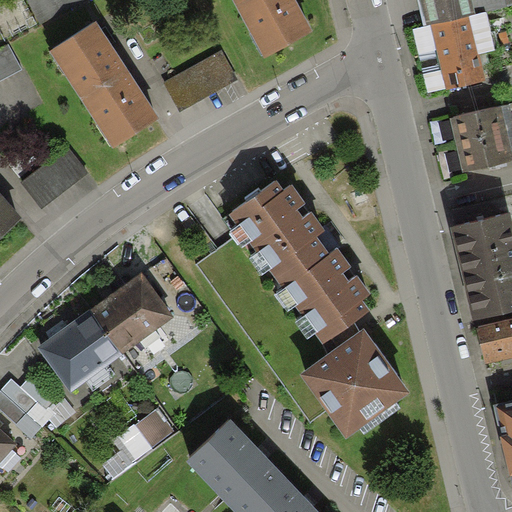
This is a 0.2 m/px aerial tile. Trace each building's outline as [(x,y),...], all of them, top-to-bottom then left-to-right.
[(26,0),(40,23),(82,0),(26,0)] [(297,0),(235,0),(264,55),(313,29),(297,0)] [(511,0),(424,0),(429,19),(471,11),(511,2),(511,0)] [(471,11),(429,19),(443,90),(486,82),(471,11)] [(98,12),(50,40),(109,140),(157,112),(98,12)] [(7,44),(0,48),(0,79),(20,69),(7,44)] [(218,49),(161,81),(176,109),(234,77),(218,49)] [(511,116),(508,99),(451,112),(463,169),(511,158),(511,116)] [(67,147),(19,182),(38,208),(86,173),(67,147)] [(285,177),(281,171),(231,205),(236,212),(227,218),(244,242),(250,238),(256,245),(248,250),(262,270),(271,263),(282,279),(274,285),(287,304),(295,298),(302,310),(294,315),(305,332),(313,326),(320,336),(370,301),(362,290),(370,284),(358,266),(351,271),(344,262),(349,259),(336,239),(329,244),(318,227),(324,223),(311,205),(305,209),(296,197),(304,191),(291,173),(285,177)] [(0,189),(0,232),(21,216),(0,189)] [(511,216),(509,202),(453,215),(475,311),(511,303),(511,216)] [(172,312),(142,270),(90,306),(121,349),(172,312)] [(121,349),(90,306),(39,343),(70,386),(121,349)] [(511,312),(475,321),(484,356),(511,349),(511,312)] [(408,385),(364,325),(301,370),(343,427),(353,420),(360,430),(398,403),(393,396),(408,385)] [(17,387),(8,379),(0,387),(0,414),(28,439),(49,415),(42,409),(52,398),(27,376),(17,387)] [(511,391),(494,395),(511,483),(511,391)] [(170,430),(154,409),(112,441),(129,462),(170,430)] [(236,511),(238,511),(286,467),(234,411),(185,457),(236,511)] [(0,452),(15,436),(0,421),(0,452)] [(328,511),(286,467),(238,511),(328,511)]
